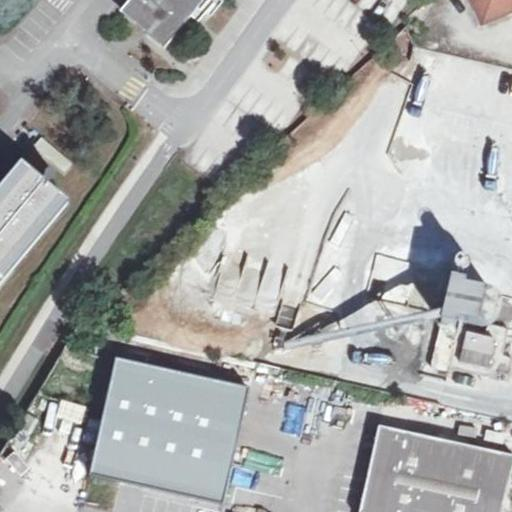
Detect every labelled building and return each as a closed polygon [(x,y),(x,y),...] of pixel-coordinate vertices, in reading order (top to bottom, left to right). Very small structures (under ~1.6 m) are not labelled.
[(130,0),(122,10),(165,48),(205,0),(130,0)] [(511,0),(476,0),(482,16),(511,5),(511,0)] [(0,278),(63,203),(47,187),(45,190),(41,187),(43,184),(26,170),(0,200),(0,278)] [(447,358),(505,371),(508,356),(500,353),(505,328),(483,324),(481,333),(453,328),(447,358)] [(505,371),(447,358),(444,369),(494,380),(496,373),(504,374),(505,371)] [(121,361),(95,479),(229,508),(255,390),(121,361)] [(83,426),(88,409),(63,402),(58,419),(83,426)] [(365,511),(508,511),(511,500),(511,457),(384,430),(365,511)]
